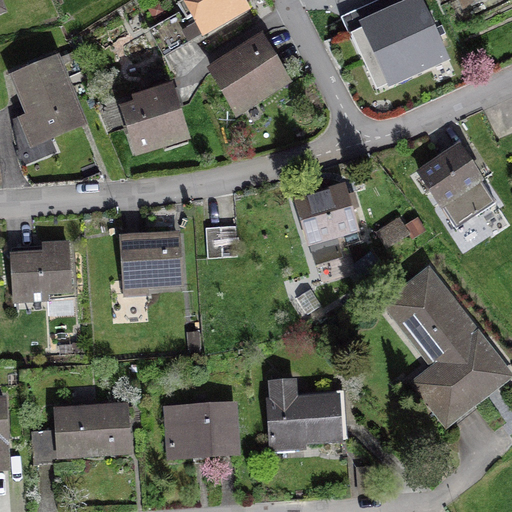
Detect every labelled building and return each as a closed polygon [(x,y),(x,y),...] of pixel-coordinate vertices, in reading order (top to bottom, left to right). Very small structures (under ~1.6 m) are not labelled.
[(0,0),(0,21),(11,16),(3,0),(0,0)] [(235,0),(177,0),(147,18),(168,53),(241,9),(235,0)] [(466,0),(472,14),(504,0),(466,0)] [(262,41),(207,78),(238,125),(293,89),(262,41)] [(383,61),(368,69),(376,84),(391,76),(383,61)] [(58,64),(9,86),(39,153),(89,130),(58,64)] [(172,94),(117,111),(134,165),(188,148),(172,94)] [(460,152),(417,181),(442,217),(484,188),(460,152)] [(343,193),(295,207),(309,254),(357,239),(343,193)] [(418,218),(404,227),(409,235),(412,240),(426,231),(418,218)] [(399,219),(376,233),(387,250),(409,235),(404,227),(399,219)] [(471,243),(455,223),(440,234),(456,255),(471,243)] [(239,233),(207,236),(210,267),(242,264),(239,233)] [(180,238),(118,243),(121,295),(183,291),(180,238)] [(45,257),(10,259),(13,303),(74,298),(70,247),(44,249),(45,257)] [(446,427),(511,375),(511,374),(431,273),(384,311),(430,368),(411,384),(446,427)] [(299,386),(267,388),(271,452),(342,448),(339,400),(300,402),(299,386)] [(7,404),(0,404),(0,477),(13,476),(7,404)] [(235,409),(163,414),(167,468),(239,463),(235,409)] [(128,410),(54,417),(59,468),(133,461),(128,410)]
